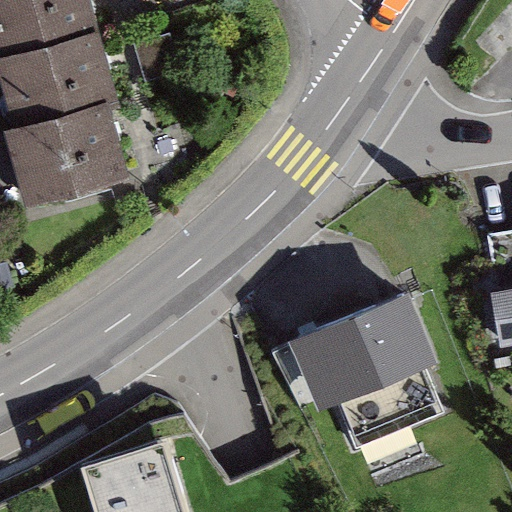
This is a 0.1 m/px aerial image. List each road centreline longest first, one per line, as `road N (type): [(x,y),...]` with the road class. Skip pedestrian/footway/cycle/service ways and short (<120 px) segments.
road 1 (tertiary): [(0,395),(58,366),(162,292),(250,217),(354,95)]
road 2 (residential): [(354,95),(434,136),(511,138)]
